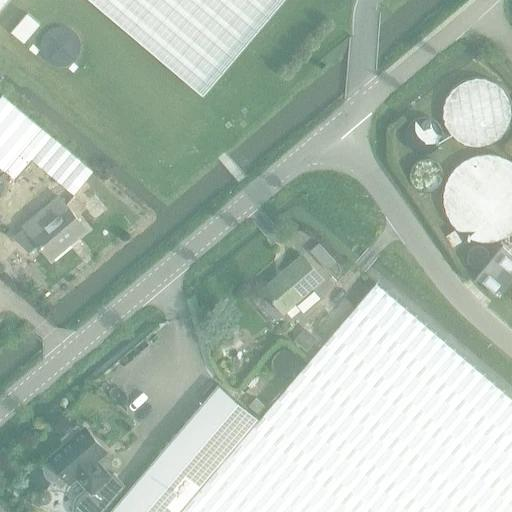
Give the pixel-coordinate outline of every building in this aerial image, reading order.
[(91,0),(203,95),(284,0),(91,0)] [(28,14),(12,32),(24,43),(40,25),(28,14)] [(507,115),(504,102),(497,91),(485,83),(474,81),(461,83),(449,91),(441,102),(439,114),(441,127),(448,137),(457,145),(470,149),(484,147),(496,140),(504,129),(507,115)] [(0,165),(17,180),(35,160),(73,192),(92,170),(1,93),(0,94),(0,165)] [(511,210),(511,196),(510,189),(503,180),(493,173),(480,172),(470,174),(460,181),(454,192),(452,204),(455,216),(463,226),(472,232),(485,233),(495,231),(506,223),(511,214),(511,210)] [(51,260),(86,231),(59,199),(14,237),(16,240),(33,255),(41,248),(51,260)] [(455,231),(446,237),(453,247),(462,242),(455,231)] [(326,271),(335,264),(318,245),(310,252),(326,271)] [(511,254),(502,247),(476,278),(500,297),(511,282),(511,254)] [(284,312),(295,303),(301,310),(314,298),(317,294),(312,288),(322,279),(303,256),(264,289),(284,312)] [(511,511),(511,401),(375,286),(310,361),(302,370),(259,421),(182,511),(511,511)] [(293,341),(306,352),(317,339),(304,328),(293,341)] [(162,453),(112,511),(182,511),(259,421),(255,417),(265,407),(255,398),(245,409),(235,400),(218,386),(217,388),(164,450),(162,453)] [(51,461),(44,468),(44,469),(56,482),(56,483),(64,476),(69,482),(72,485),(76,481),(84,490),(80,494),(78,496),(76,499),(75,502),(74,505),(74,508),(75,511),(102,511),(125,486),(113,473),(111,475),(98,461),(107,454),(80,423),(66,436),(71,441),(50,460),(51,461)]
